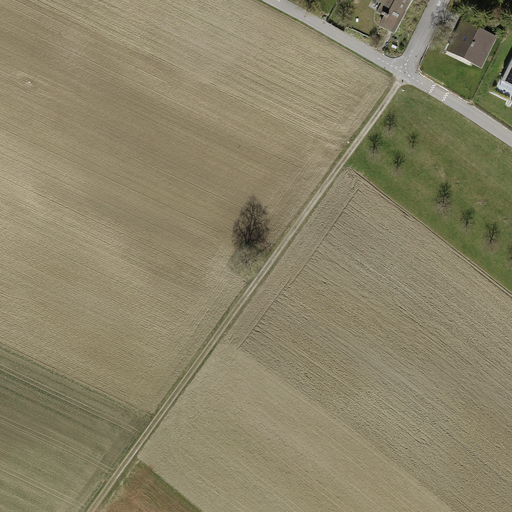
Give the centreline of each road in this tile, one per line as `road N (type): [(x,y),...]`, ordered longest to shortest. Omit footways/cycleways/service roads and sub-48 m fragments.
road 1 (track): [(403,71),(90,511)]
road 2 (residential): [(403,71),(272,0)]
road 3 (residential): [(511,142),(403,71)]
